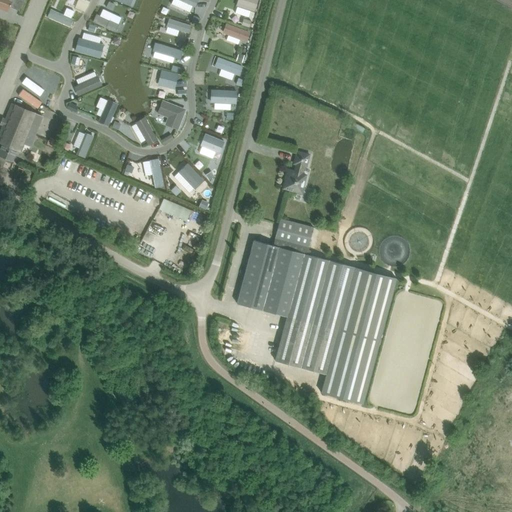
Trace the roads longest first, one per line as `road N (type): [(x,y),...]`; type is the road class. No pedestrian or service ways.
road 1 (unclassified): [(411,511),(212,362),(202,344),(201,296)]
road 2 (unclassified): [(201,296),(217,261),(282,0)]
road 3 (unclassified): [(201,296),(0,192)]
